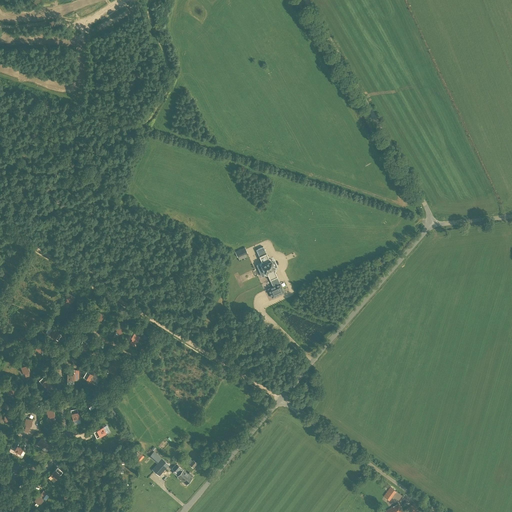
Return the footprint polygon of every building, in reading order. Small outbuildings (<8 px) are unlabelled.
[(245,247),(235,252),(237,257),(247,253),(245,247)] [(263,247),(256,250),(256,251),(259,257),(261,262),(260,263),(261,266),(265,275),(265,276),(267,275),(270,280),(273,287),(268,289),(272,298),(284,292),(280,283),(280,284),(277,277),(275,272),(276,271),(274,268),(275,268),(274,268),(271,261),(270,258),(269,259),(266,253),(263,247)] [(71,303),(75,297),(69,293),(66,298),(67,299),(63,305),(67,307),(70,303),(71,303)] [(100,321),(104,315),(98,311),(95,316),(96,317),(92,323),(96,325),(99,320),(100,321)] [(121,334),(125,327),(119,324),(116,329),(117,329),(113,335),(117,338),(120,333),(121,334)] [(58,340),(62,334),(53,328),(49,334),(58,340)] [(137,341),(140,336),(134,333),(130,339),(132,340),(129,345),(133,347),(136,341),(137,341)] [(84,352),(89,343),(83,340),(78,349),(84,352)] [(47,354),(49,351),(45,348),(45,346),(39,343),(35,349),(40,352),(41,351),(47,354)] [(115,368),(119,362),(115,360),(112,364),(111,364),(107,370),(114,374),(116,369),(115,368)] [(31,377),(29,372),(30,372),(28,365),(21,367),(23,372),(24,372),(27,379),(31,377)] [(93,382),(96,376),(87,371),(83,377),(93,382)] [(46,388),(51,384),(44,376),(39,380),(46,388)] [(17,396),(20,392),(14,388),(14,387),(9,384),(6,390),(12,394),(13,393),(17,396)] [(88,407),(94,403),(87,394),(82,399),(88,407)] [(73,420),(80,418),(77,408),(70,410),(73,420)] [(55,416),(54,409),(47,410),(48,416),(49,416),(51,423),(55,422),(54,416),(55,416)] [(31,427),(32,419),(25,418),(24,424),(26,424),(24,431),(29,432),(30,426),(31,427)] [(97,438),(106,433),(103,427),(94,431),(97,438)] [(51,446),(47,443),(47,442),(41,438),(37,443),(42,447),(43,446),(49,450),(51,446)] [(20,454),(25,444),(19,441),(14,451),(20,454)] [(169,465),(162,458),(151,469),(159,476),(169,465)] [(193,468),(197,463),(193,460),(189,465),(193,468)] [(176,463),(171,468),(179,475),(177,476),(177,477),(177,478),(180,480),(186,485),(187,484),(187,485),(189,482),(192,478),(192,477),(193,476),(189,472),(188,474),(183,469),(176,463)] [(56,480),(63,471),(58,467),(50,475),(56,480)] [(42,499),(47,493),(43,490),(40,495),(39,494),(34,500),(40,504),(43,499),(42,499)] [(402,511),(404,511),(399,503),(387,511),(402,511)] [(404,510),(405,511),(414,511),(418,509),(413,503),(404,510)]
